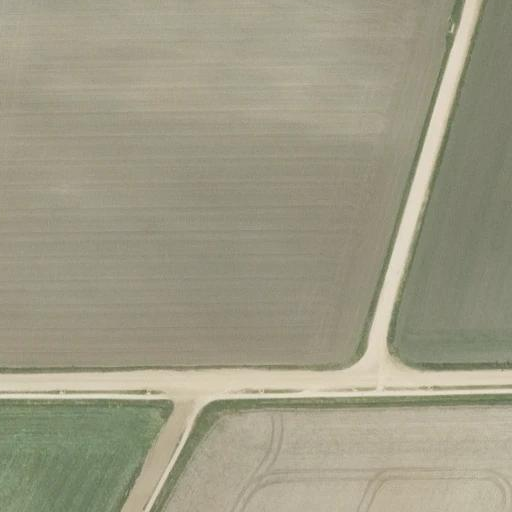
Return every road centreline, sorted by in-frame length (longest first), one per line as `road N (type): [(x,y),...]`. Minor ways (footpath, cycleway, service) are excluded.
road 1 (track): [(470,0),(366,381)]
road 2 (track): [(0,382),(195,382)]
road 3 (track): [(195,382),(366,381)]
road 4 (track): [(128,511),(195,382)]
road 5 (track): [(366,381),(511,380)]
